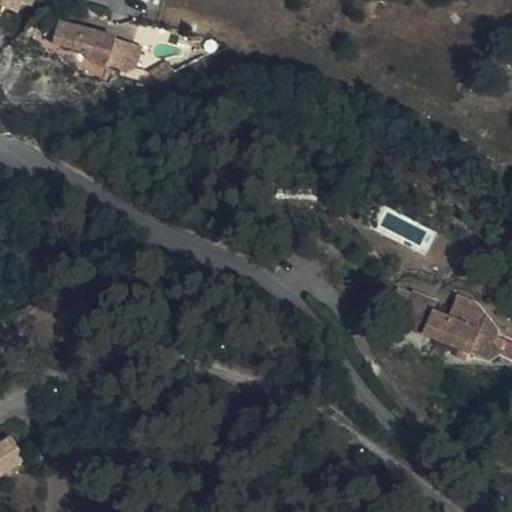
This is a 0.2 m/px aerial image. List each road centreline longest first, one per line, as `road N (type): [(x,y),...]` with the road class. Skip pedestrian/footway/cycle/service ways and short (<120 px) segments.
road 1 (residential): [(500,511),(358,382),(286,294),(0,144)]
road 2 (residential): [(454,511),(340,422),(246,382),(149,363),(0,407)]
